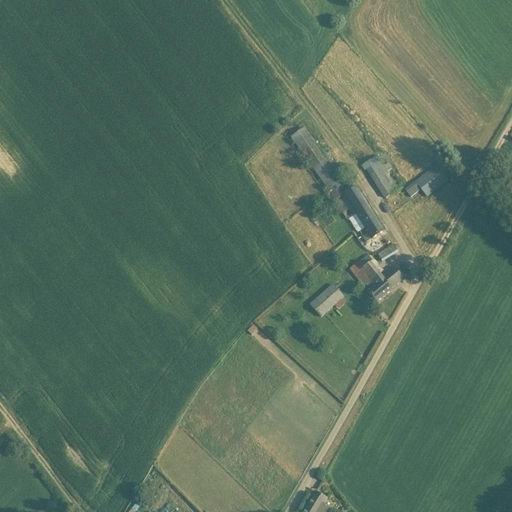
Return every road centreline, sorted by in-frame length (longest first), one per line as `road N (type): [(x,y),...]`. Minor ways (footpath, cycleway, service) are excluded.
road 1 (unclassified): [(288,511),(430,259)]
road 2 (track): [(430,259),(511,120)]
road 3 (track): [(81,511),(0,410)]
